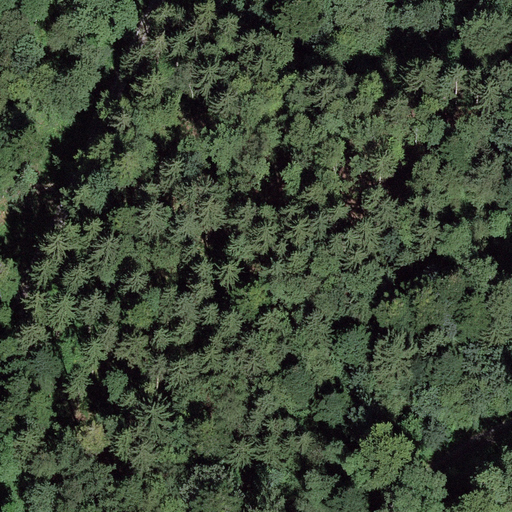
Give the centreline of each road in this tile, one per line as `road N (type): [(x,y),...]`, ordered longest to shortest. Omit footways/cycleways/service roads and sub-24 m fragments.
road 1 (track): [(0,310),(52,242),(160,0)]
road 2 (track): [(511,426),(445,458),(390,511)]
